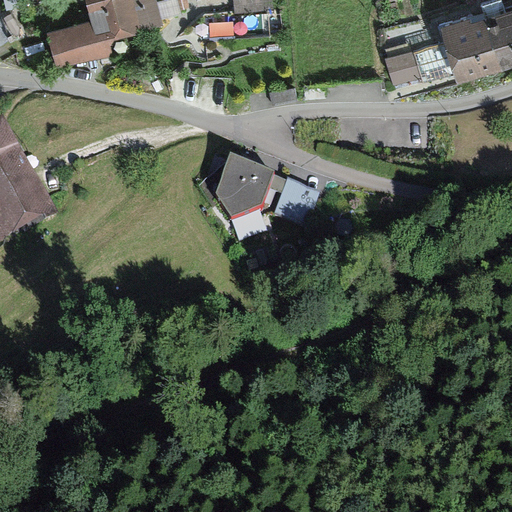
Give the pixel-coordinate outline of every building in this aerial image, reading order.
[(151,24),(145,0),(85,0),(91,22),(49,34),(56,62),(121,45),(118,32),(151,24)] [(260,0),(234,0),(235,10),(261,8),(260,0)] [(511,61),(511,9),(442,30),(457,77),(511,61)] [(415,75),(409,54),(386,60),(392,81),(415,75)] [(0,134),(0,231),(41,208),(0,134)] [(305,223),(315,196),(228,163),(196,188),(208,205),(213,201),(228,223),(258,211),(260,206),(305,223)]
